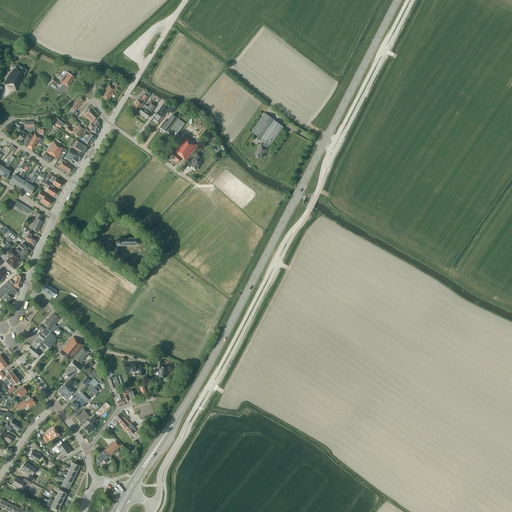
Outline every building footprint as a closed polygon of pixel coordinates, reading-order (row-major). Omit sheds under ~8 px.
[(23,76),(26,71),(16,65),(13,71),(12,70),(10,73),(4,84),(17,92),(25,77),(23,76)] [(67,87),(74,78),(66,72),(59,82),(67,87)] [(116,89),(118,86),(116,84),(116,85),(114,84),(112,87),(108,84),(106,88),(105,88),(102,91),(103,92),(100,96),(108,101),(114,92),(116,89)] [(79,98),(69,107),(74,112),(75,111),(77,109),(76,108),(83,101),(79,98)] [(137,100),(132,108),(138,112),(144,104),(145,102),(145,101),(141,99),(140,98),(138,101),(137,100)] [(151,112),(155,107),(150,104),(147,109),(146,111),(142,109),(139,113),(148,119),(150,114),(151,112)] [(157,112),(152,118),(155,120),(156,121),(156,122),(157,123),(158,123),(159,123),(168,110),(169,109),(169,108),(163,104),(158,112),(157,112)] [(91,124),(97,117),(90,110),(88,112),(85,110),(81,114),(91,124)] [(261,139),(274,120),(264,113),(251,132),(261,139)] [(166,133),(177,118),(172,115),(167,123),(164,121),(160,128),(166,133)] [(59,128),(64,123),(56,117),(53,120),(52,119),(50,121),(52,122),(51,122),(59,128)] [(179,117),(172,127),(179,131),(186,122),(179,117)] [(200,125),(202,122),(199,119),(193,127),(198,131),(202,126),(200,125)] [(97,135),(99,127),(99,122),(97,120),(92,125),(89,132),(97,135)] [(274,120),(261,139),(265,142),(262,145),(260,144),(256,149),(258,150),(254,154),(260,159),(264,153),(267,149),(266,149),(269,145),(270,145),(283,127),(274,120)] [(24,122),(24,129),(26,129),(26,130),(29,130),(29,131),(34,131),(34,128),(34,122),(24,122)] [(77,137),(84,129),(79,125),(77,127),(75,125),(71,130),(67,127),(65,130),(69,134),(71,132),(77,137)] [(26,146),(31,138),(22,131),(17,138),(22,142),(21,143),(26,146)] [(84,133),(82,135),(92,142),(95,137),(89,134),(88,136),(87,136),(87,135),(84,133)] [(40,138),(34,134),(32,138),(27,147),(32,150),(37,142),(43,146),(46,142),(40,138)] [(92,142),(82,135),(81,137),(84,139),(85,139),(85,140),(84,142),(89,146),(92,142)] [(186,161),(198,145),(186,136),(174,152),(173,152),(170,157),(177,163),(181,158),(186,161)] [(69,146),(72,147),(71,149),(76,152),(77,151),(83,154),(87,147),(76,140),(74,143),(72,142),(69,146)] [(63,148),(53,141),(46,152),(42,157),(50,162),(53,157),(57,159),(61,152),(60,152),(63,148)] [(70,148),(67,154),(64,158),(69,161),(72,157),(73,158),(72,159),(77,163),(82,155),(77,152),(76,152),(71,149),(70,148)] [(196,153),(192,158),(190,161),(193,163),(190,167),(196,171),(201,163),(198,161),(201,157),(196,153)] [(69,173),(73,168),(66,164),(67,162),(63,160),(58,168),(62,171),(63,169),(69,173)] [(10,172),(5,169),(1,175),(6,179),(10,172)] [(20,176),(22,177),(23,176),(24,174),(21,172),(19,175),(18,175),(17,177),(14,175),(10,181),(15,185),(20,176)] [(45,176),(40,173),(37,178),(42,181),(44,177),(45,176)] [(15,185),(20,188),(24,182),(22,181),(24,177),(23,176),(22,177),(20,176),(15,185)] [(50,179),(54,181),(52,185),(58,188),(62,182),(52,176),(50,179)] [(34,181),(31,179),(29,182),(30,183),(25,191),(30,194),(34,188),(31,186),(32,184),(34,181)] [(30,183),(29,182),(28,181),(26,183),(24,182),(20,188),(25,191),(30,183)] [(48,188),(46,192),(53,197),(56,192),(53,189),(54,187),(50,185),(48,188)] [(51,200),(45,197),(46,195),(40,192),(38,196),(43,200),(41,203),(47,206),(51,200)] [(31,211),(29,213),(36,215),(34,218),(35,219),(30,229),(37,232),(42,222),(40,221),(42,216),(37,213),(31,211)] [(17,236),(10,230),(6,234),(13,240),(17,236)] [(24,239),(28,241),(27,242),(29,243),(33,246),(36,240),(31,238),(33,235),(27,231),(25,234),(26,235),(24,239)] [(12,246),(8,243),(2,248),(6,252),(12,246)] [(31,251),(26,246),(26,245),(25,246),(22,244),(20,246),(23,249),(28,254),(31,251)] [(23,249),(20,252),(17,249),(13,252),(15,253),(17,255),(22,261),(28,254),(23,249)] [(5,262),(14,270),(18,266),(18,265),(22,261),(17,255),(15,253),(14,253),(13,252),(11,250),(8,254),(11,257),(9,259),(8,259),(5,262)] [(19,289),(23,276),(18,275),(14,287),(19,289)] [(7,281),(0,288),(0,295),(6,303),(12,298),(10,297),(16,292),(12,286),(7,281)] [(47,285),(43,291),(53,297),(57,291),(47,285)] [(54,324),(58,319),(57,318),(53,314),(47,320),(47,321),(45,323),(48,325),(45,328),(50,332),(51,334),(57,327),(54,324)] [(57,328),(52,334),(56,337),(61,331),(57,328)] [(54,336),(51,334),(50,332),(47,336),(45,339),(44,339),(41,343),(49,349),(56,340),(54,336)] [(44,339),(39,334),(30,345),(36,349),(44,339)] [(74,356),(82,345),(72,337),(59,353),(68,360),(73,355),(74,356)] [(30,346),(26,350),(36,358),(40,353),(30,345),(30,346)] [(63,373),(63,374),(64,374),(66,376),(65,376),(67,378),(67,377),(70,379),(76,372),(77,374),(80,370),(82,368),(82,369),(83,367),(81,365),(82,364),(80,363),(89,353),(83,348),(74,359),(77,362),(77,363),(73,360),(69,365),(70,367),(64,373),(63,373)] [(93,364),(90,362),(82,371),(85,374),(86,373),(88,375),(92,371),(90,368),(93,364)] [(162,367),(163,363),(157,362),(156,368),(160,369),(159,377),(166,377),(168,368),(162,367)] [(136,363),(125,364),(126,372),(139,371),(139,376),(144,375),(143,365),(139,366),(136,366),(136,363)] [(7,379),(6,380),(4,382),(5,384),(7,382),(15,376),(11,371),(5,376),(7,379)] [(97,374),(94,371),(89,376),(92,379),(97,374)] [(15,376),(7,382),(5,384),(6,386),(10,383),(12,386),(19,381),(15,376)] [(97,376),(94,379),(99,384),(102,382),(97,376)] [(90,380),(87,377),(82,382),(86,386),(90,380)] [(110,389),(115,388),(120,386),(117,377),(107,380),(110,389)] [(98,383),(93,378),(89,383),(94,388),(98,383)] [(73,383),(70,379),(65,384),(58,391),(57,392),(66,400),(73,392),(68,388),(70,386),(71,388),(74,385),(73,384),(74,384),(73,383)] [(21,397),(27,392),(23,387),(18,391),(18,390),(13,394),(14,396),(18,394),(21,397)] [(130,398),(134,397),(131,389),(122,392),(125,401),(129,400),(128,398),(130,397),(130,398)] [(122,399),(123,399),(123,398),(122,398),(123,398),(122,395),(121,395),(120,390),(115,392),(118,400),(117,401),(118,405),(124,403),(122,399)] [(76,411),(82,405),(77,400),(80,398),(82,400),(84,397),(80,393),(75,399),(70,405),(76,411)] [(29,408),(35,403),(31,398),(30,399),(28,397),(18,405),(17,404),(14,406),(18,411),(20,409),(21,410),(27,406),(29,408)] [(85,412),(84,411),(76,418),(80,422),(81,424),(89,417),(87,415),(89,413),(87,411),(85,412)] [(126,420),(122,415),(120,413),(115,418),(129,434),(130,436),(135,432),(134,431),(135,430),(129,422),(129,423),(127,420),(126,420)] [(97,421),(93,416),(88,421),(90,423),(84,428),(88,434),(95,428),(92,425),(97,421)] [(17,431),(17,430),(18,431),(19,430),(21,428),(21,426),(20,426),(21,425),(12,420),(10,423),(8,422),(5,428),(9,431),(11,428),(17,431)] [(45,434),(42,437),(39,439),(43,445),(46,443),(50,441),(58,434),(53,428),(45,434)] [(0,438),(9,443),(13,438),(2,431),(0,434),(0,438)] [(57,448),(59,452),(67,446),(64,441),(56,447),(55,446),(51,449),(53,451),(57,448)] [(109,456),(110,457),(114,453),(114,452),(120,446),(115,441),(104,451),(109,456)] [(67,446),(59,452),(62,456),(58,459),(60,461),(64,458),(63,457),(71,451),(67,446)] [(36,462),(41,455),(37,453),(36,454),(32,451),(29,457),(36,462)] [(109,456),(104,451),(99,455),(100,455),(96,458),(97,466),(103,461),(105,463),(108,461),(106,459),(109,456)] [(56,464),(50,459),(47,463),(53,468),(56,464)] [(33,481),(35,478),(32,476),(36,469),(25,462),(21,469),(29,474),(27,478),(33,481)] [(65,467),(69,469),(76,472),(79,466),(72,463),(70,467),(66,465),(65,467)] [(67,474),(73,478),(76,472),(69,469),(67,473),(63,471),(62,473),(66,475),(67,474)] [(64,480),(71,483),(73,478),(67,474),(66,475),(64,479),(60,477),(59,479),(63,481),(64,480)] [(27,484),(29,482),(24,479),(22,481),(16,478),(12,484),(20,489),(23,484),(27,485),(27,484)] [(64,480),(63,481),(62,484),(58,482),(57,484),(61,487),(61,486),(68,489),(71,483),(64,480)] [(52,495),(56,497),(56,496),(63,499),(66,494),(59,490),(57,495),(53,493),(52,495)] [(53,502),(60,505),(63,499),(56,496),(56,497),(54,500),(50,498),(49,500),(53,502)] [(53,502),(49,500),(46,506),(50,508),(51,507),(57,511),(60,505),(53,502)] [(7,503),(4,510),(7,511),(10,511),(14,506),(7,503)]
